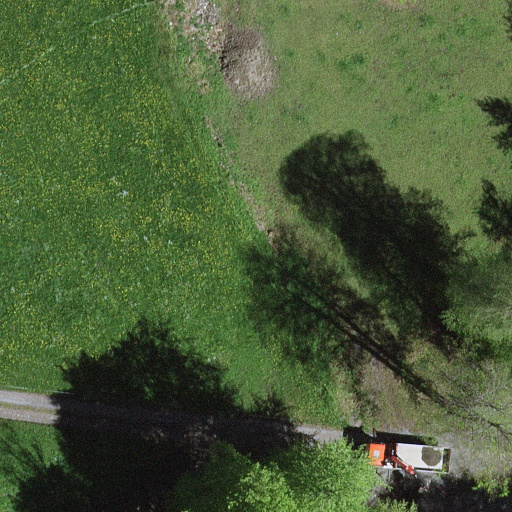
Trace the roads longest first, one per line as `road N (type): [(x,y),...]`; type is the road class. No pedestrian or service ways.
road 1 (track): [(511,461),(0,406)]
road 2 (track): [(200,424),(70,511)]
